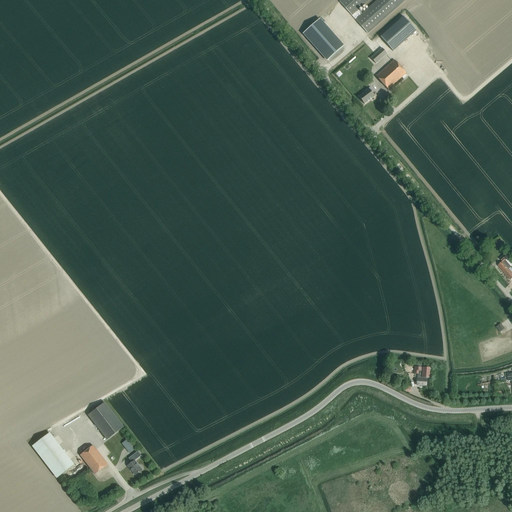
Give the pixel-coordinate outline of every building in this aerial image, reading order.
[(376,0),(361,14),(358,10),(369,0),(340,0),(339,1),(368,34),(405,0),(376,0)] [(403,16),(380,37),(393,51),(416,31),(403,16)] [(303,33),(327,60),(343,46),(319,19),(303,33)] [(382,48),(371,58),(375,63),(387,53),(382,48)] [(388,89),(391,86),(406,73),(394,60),(376,76),(388,89)] [(364,104),(375,96),(369,89),(358,97),(364,104)] [(504,273),(511,267),(511,265),(511,263),(508,258),(509,257),(505,254),(499,259),(502,262),(498,265),(504,273)] [(500,332),(505,329),(501,324),(496,327),(500,332)] [(429,378),(429,368),(423,368),(423,364),(415,363),(414,373),(418,374),(417,385),(426,386),(426,378),(429,378)] [(388,380),(393,376),(390,371),(385,375),(388,380)] [(107,439),(123,427),(104,403),(89,415),(104,435),(107,439)] [(65,472),(68,469),(75,465),(50,432),(32,446),(52,472),(57,478),(65,472)] [(131,449),(136,446),(131,437),(126,441),(131,449)] [(95,474),(108,464),(93,445),(80,455),(95,474)] [(142,470),(134,460),(127,466),(130,469),(135,475),(142,470)]
